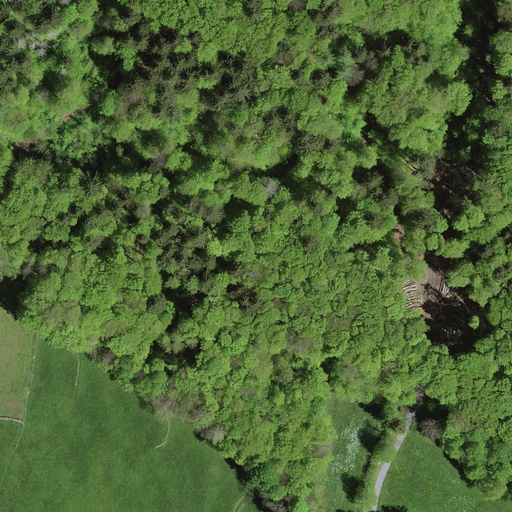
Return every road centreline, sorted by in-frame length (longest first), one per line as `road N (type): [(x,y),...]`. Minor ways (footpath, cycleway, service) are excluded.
road 1 (track): [(431,314),(393,224),(360,96),(282,25),(266,0)]
road 2 (track): [(373,511),(425,379),(436,224),(458,169)]
road 3 (track): [(178,0),(109,90),(20,149),(0,192)]
road 4 (track): [(458,169),(483,124),(486,0)]
